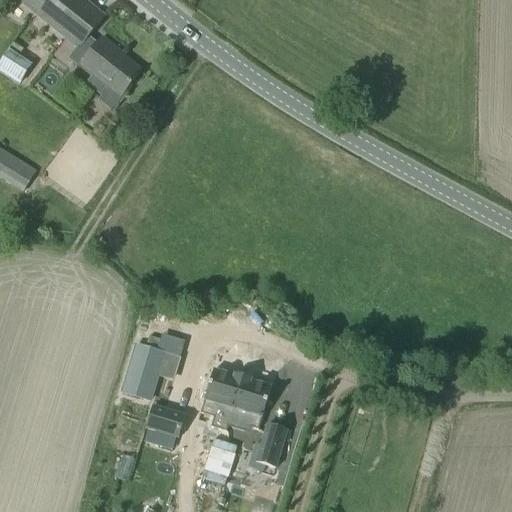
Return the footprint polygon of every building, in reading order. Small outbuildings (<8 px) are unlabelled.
[(86,0),(28,0),(28,1),(69,33),(63,40),(77,51),(87,37),(105,15),(86,0)] [(87,37),(77,51),(88,58),(98,45),(87,37)] [(88,58),(81,67),(119,98),(140,73),(101,41),(98,45),(88,58)] [(8,52),(0,63),(0,69),(20,84),(31,68),(8,52)] [(30,81),(43,86),(48,73),(35,69),(30,81)] [(0,150),(0,179),(22,194),(36,173),(0,150)] [(175,374),(178,361),(135,349),(122,394),(149,403),(157,374),(173,379),(175,374)] [(225,433),(243,382),(233,378),(233,380),(211,373),(195,420),(210,425),(208,431),(224,436),(225,433)] [(258,440),(273,393),(252,386),(252,385),(243,382),(225,433),(244,440),(245,435),(258,440)] [(178,422),(144,411),(137,431),(172,442),(178,422)] [(252,474),(272,480),(286,439),(266,432),(252,474)] [(127,465),(130,449),(112,445),(108,460),(127,465)] [(175,450),(172,461),(151,455),(147,469),(191,482),(199,456),(175,450)] [(214,470),(210,489),(260,499),(264,480),(214,470)] [(129,490),(127,500),(167,511),(182,511),(190,484),(169,478),(163,500),(129,490)] [(219,511),(221,503),(209,501),(206,511),(219,511)]
